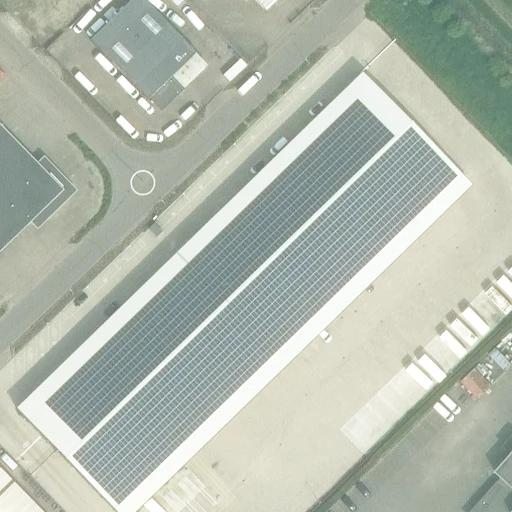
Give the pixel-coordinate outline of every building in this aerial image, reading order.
[(170,77),(195,54),(142,0),(131,0),(89,41),(147,100),(148,99),(161,111),(183,90),(170,77)] [(253,0),(265,12),(276,0),(253,0)] [(114,511),(459,175),(361,73),(15,410),(114,511)] [(43,170),(0,126),(0,251),(37,216),(41,217),(45,217),(48,217),(48,211),(50,211),(55,209),(59,205),(63,202),(65,196),(65,191),(65,186),(63,181),(60,176),(55,173),(50,171),(45,170),(43,170)] [(494,336),(486,342),(500,359),(508,353),(494,336)] [(511,511),(511,454),(495,474),(502,480),(474,511),(511,511)] [(0,511),(40,511),(0,470),(0,511)]
